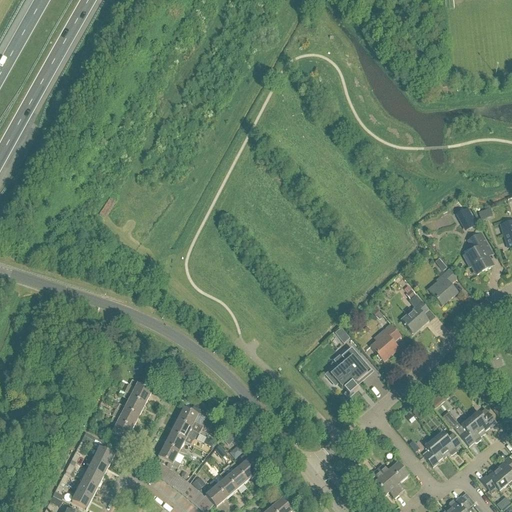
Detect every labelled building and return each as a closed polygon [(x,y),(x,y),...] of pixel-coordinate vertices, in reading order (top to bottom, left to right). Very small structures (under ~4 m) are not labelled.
[(114,203),(110,200),(99,216),(103,219),(114,203)] [(466,219),(459,223),(462,228),(468,225),(471,230),(476,227),(468,211),(463,214),(466,219)] [(484,213),(479,215),(481,222),(487,220),(484,213)] [(511,222),(499,227),(507,251),(511,249),(511,222)] [(492,269),(487,260),(493,257),(481,235),(467,243),(472,253),(464,258),(470,270),(472,269),(477,278),(492,269)] [(456,296),(457,296),(449,287),(457,281),(449,272),(441,279),(443,280),(428,293),(440,307),(450,299),(451,301),(456,296)] [(422,329),(428,324),(422,317),(428,313),(419,303),(407,289),(404,292),(407,297),(406,298),(410,303),(409,304),(415,311),(401,323),(412,336),(421,328),(422,329)] [(379,322),(383,319),(373,309),(370,313),(379,322)] [(383,365),(398,352),(393,346),(400,339),(390,327),(374,341),(376,344),(370,349),(383,365)] [(341,330),(335,336),(343,346),(350,340),(341,330)] [(335,373),(330,378),(338,387),(341,391),(342,390),(343,392),(345,395),(349,398),(353,395),(357,391),(356,390),(354,388),(353,387),(356,384),(357,385),(362,382),(361,381),(370,374),(358,360),(359,360),(351,351),(346,355),(347,356),(341,360),(345,365),(339,370),(335,373)] [(466,378),(462,382),(466,387),(470,383),(466,378)] [(131,399),(145,406),(151,394),(137,387),(138,386),(132,383),(129,387),(135,390),(131,398),(131,399)] [(124,411),(139,418),(145,406),(131,399),(131,398),(125,395),(123,399),(129,403),(125,410),(124,411)] [(195,406),(191,413),(202,419),(206,412),(195,406)] [(118,423),(133,430),(139,418),(124,411),(125,410),(119,407),(117,412),(123,415),(119,422),(118,423)] [(183,411),(177,423),(191,430),(190,432),(196,435),(199,436),(201,431),(199,430),(193,427),(198,418),(190,414),(183,411)] [(478,414),(469,422),(482,438),(485,435),(484,434),(490,430),(491,431),(496,426),(484,411),(479,416),(478,414)] [(416,412),(412,415),(417,421),(421,417),(416,412)] [(449,415),(444,420),(453,431),(458,426),(449,415)] [(409,416),(405,419),(410,426),(414,423),(409,416)] [(118,423),(119,422),(113,419),(111,424),(116,427),(112,436),(126,443),(133,430),(118,423)] [(480,439),(482,438),(469,422),(455,433),(459,438),(468,449),(474,444),(475,446),(477,445),(481,442),(481,440),(480,439)] [(187,439),(190,432),(191,430),(177,423),(171,435),(185,443),(184,444),(190,447),(192,442),(187,439)] [(180,451),(184,444),(185,443),(171,435),(164,447),(179,455),(178,456),(184,459),(186,455),(186,454),(180,451)] [(229,448),(236,441),(231,435),(223,443),(229,448)] [(433,442),(446,458),(449,456),(451,458),(452,458),(457,454),(457,452),(455,451),(461,447),(451,435),(446,440),(442,435),(433,442)] [(65,444),(73,448),(77,440),(69,436),(65,444)] [(86,436),(82,443),(91,448),(95,440),(86,436)] [(444,461),(446,458),(433,442),(425,449),(428,454),(423,458),(432,470),(438,465),(437,464),(443,459),(444,461)] [(82,455),(86,447),(81,445),(77,452),(82,455)] [(174,463),(178,456),(179,455),(164,447),(158,460),(172,467),(171,468),(177,471),(180,466),(174,463)] [(237,448),(233,452),(238,458),(242,455),(237,448)] [(219,461),(225,455),(221,449),(214,455),(219,461)] [(94,461),(109,468),(114,458),(99,450),(94,461)] [(360,452),(354,458),(359,464),(366,459),(360,452)] [(77,465),(80,458),(75,456),(72,463),(77,465)] [(237,471),(247,484),(258,475),(248,462),(249,461),(244,456),(240,460),(244,465),(238,470),(237,471)] [(497,469),(494,471),(507,487),(510,491),(511,489),(511,464),(508,460),(503,464),(501,462),(497,466),(495,467),(497,469)] [(103,479),(109,468),(94,461),(88,472),(103,479)] [(57,474),(60,467),(53,464),(50,471),(57,474)] [(158,479),(165,469),(160,465),(152,475),(158,479)] [(237,471),(238,470),(234,465),(230,469),(234,474),(228,479),(226,480),(237,492),(247,484),(237,471)] [(377,472),(399,498),(404,494),(398,487),(408,479),(397,466),(388,474),(382,468),(377,472)] [(71,476),(75,469),(70,467),(66,474),(71,476)] [(163,482),(170,472),(165,469),(158,479),(163,482)] [(486,478),(480,483),(491,497),(497,492),(499,494),(507,487),(494,471),(491,474),(492,475),(487,479),(486,478)] [(83,482),(97,490),(103,479),(88,472),(83,482)] [(168,486),(175,476),(170,472),(163,482),(168,486)] [(395,502),(399,498),(377,472),(373,476),(378,482),(369,490),(379,503),(389,495),(395,502)] [(226,480),(228,479),(223,474),(219,477),(224,482),(217,488),(216,489),(226,501),(237,492),(226,480)] [(173,490),(180,480),(175,476),(168,486),(173,490)] [(65,487),(69,479),(65,477),(61,485),(65,487)] [(180,480),(173,490),(178,493),(185,483),(180,480)] [(198,494),(206,487),(200,480),(192,487),(198,494)] [(92,501),(97,490),(83,482),(77,493),(92,501)] [(216,489),(217,488),(213,483),(209,486),(213,491),(205,498),(209,502),(213,507),(216,510),(226,501),(216,489)] [(186,500),(194,490),(189,486),(181,496),(183,497),(186,500)] [(357,490),(356,491),(361,497),(362,496),(365,493),(361,487),(357,490)] [(60,498),(64,490),(59,488),(55,495),(60,498)] [(191,504),(199,495),(194,490),(186,500),(191,504)] [(86,511),(92,501),(77,493),(72,504),(86,511)] [(44,504),(46,499),(36,495),(34,500),(44,504)] [(196,508),(204,499),(199,495),(191,504),(196,508)] [(200,511),(209,502),(205,498),(204,499),(196,508),(200,511)] [(447,511),(471,511),(461,499),(455,504),(454,503),(453,503),(449,506),(448,508),(449,509),(447,511)] [(60,510),(62,505),(53,500),(50,505),(60,510)] [(208,511),(213,507),(209,502),(200,511),(208,511)] [(271,511),(289,511),(281,502),(270,511),(271,511)]
